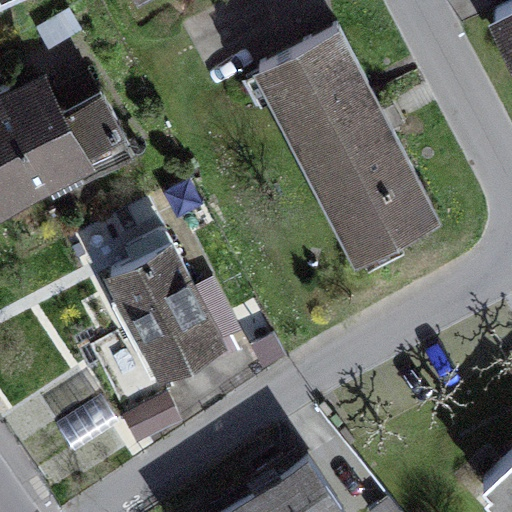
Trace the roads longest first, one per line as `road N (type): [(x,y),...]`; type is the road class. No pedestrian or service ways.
road 1 (residential): [(101,511),(294,381),(497,269),(511,237)]
road 2 (residential): [(511,188),(411,0)]
